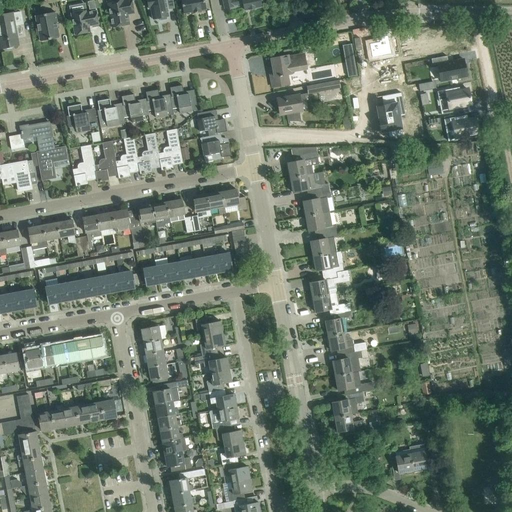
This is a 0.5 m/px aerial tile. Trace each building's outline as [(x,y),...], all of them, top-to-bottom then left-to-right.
[(119,0),(108,2),(110,18),(112,27),(127,25),(126,17),(128,16),(127,14),(134,13),(131,0),(119,0)] [(146,0),(148,8),(151,8),(153,20),(159,18),(160,20),(167,19),(166,17),(169,17),(167,7),(174,5),(172,0),(146,0)] [(181,0),(184,14),(193,12),(193,13),(201,11),(201,10),(206,9),(204,0),(181,0)] [(222,0),(224,8),(233,6),(244,4),(245,10),(261,7),(260,3),(262,2),(261,0),(222,0)] [(86,4),(70,7),(71,13),(73,25),(75,34),(90,32),(89,26),(92,25),(93,27),(98,26),(98,24),(96,14),(96,10),(87,12),(87,10),(86,4)] [(12,13),(0,15),(0,44),(1,49),(5,48),(8,49),(12,49),(14,46),(18,45),(15,26),(23,24),(21,12),(12,14),(12,13)] [(55,12),(35,16),(40,41),(59,37),(56,23),(57,23),(55,12)] [(429,30),(432,51),(456,46),(455,39),(457,39),(455,31),(442,33),(440,28),(429,30)] [(365,44),(368,59),(387,55),(387,54),(395,53),(393,46),(394,46),(393,39),(385,41),(384,36),(374,38),(375,43),(365,44)] [(272,87),(282,86),(289,84),(287,75),(292,74),(291,72),(307,69),(304,54),(288,57),(288,55),(271,58),(273,67),(269,68),(272,87)] [(447,56),(431,59),(432,66),(438,65),(441,81),(467,77),(463,59),(448,62),(447,56)] [(341,88),(339,80),(307,86),(308,93),(308,94),(341,88)] [(434,81),(418,84),(419,92),(436,89),(434,81)] [(182,85),(170,88),(172,97),(170,97),(172,106),(172,109),(179,107),(180,113),(198,110),(194,92),(184,94),(182,85)] [(459,87),(437,91),(439,101),(441,101),(448,100),(449,108),(450,113),(463,111),(464,110),(463,105),(469,104),(471,104),(468,89),(460,90),(459,87)] [(158,90),(146,92),(148,101),(146,101),(148,111),(154,109),(156,118),(173,114),(172,109),(172,106),(170,97),(160,99),(158,90)] [(384,106),(377,107),(380,119),(405,115),(401,93),(382,96),(384,106)] [(122,106),(124,117),(130,116),(131,122),(143,120),(143,116),(148,115),(146,101),(136,103),(134,94),(122,97),(123,106),(122,106)] [(304,94),(277,99),(280,115),(286,114),(288,121),(301,122),(299,111),(302,111),(302,110),(301,104),(306,103),(304,94)] [(415,113),(423,111),(421,103),(419,94),(412,96),(413,104),(414,104),(415,113)] [(427,94),(420,95),(422,106),(429,104),(427,94)] [(110,99),(97,101),(99,110),(97,110),(101,128),(125,123),(124,117),(122,106),(111,108),(110,99)] [(66,116),(68,126),(69,128),(75,126),(76,133),(90,130),(90,129),(98,128),(97,121),(95,111),(83,113),(81,104),(67,107),(69,116),(66,116)] [(215,121),(214,110),(197,113),(198,119),(197,119),(199,131),(208,130),(209,136),(218,134),(218,133),(227,131),(225,119),(215,121)] [(381,125),(379,125),(380,132),(390,131),(391,134),(389,134),(390,137),(403,135),(399,116),(405,115),(380,119),(381,125)] [(462,116),(444,119),(446,132),(454,130),(455,137),(464,136),(478,133),(476,118),(468,120),(463,121),(462,116)] [(9,137),(11,146),(11,149),(24,147),(23,138),(36,136),(39,152),(40,152),(54,149),(49,122),(46,123),(47,124),(43,125),(42,123),(28,126),(28,125),(20,126),(22,134),(9,137)] [(183,163),(177,129),(166,131),(169,146),(165,147),(164,148),(163,151),(163,153),(159,153),(158,153),(161,167),(161,170),(164,170),(166,170),(166,169),(173,168),(172,163),(176,163),(176,164),(183,163)] [(99,132),(91,133),(93,142),(101,141),(99,132)] [(159,153),(155,133),(145,135),(148,150),(144,151),(142,152),(142,154),(142,156),(137,157),(140,171),(139,171),(140,174),(143,174),(145,174),(145,173),(152,172),(151,167),(154,167),(155,168),(161,167),(158,153),(159,153)] [(220,145),(218,133),(218,134),(209,136),(201,138),(205,162),(223,159),(222,157),(231,155),(229,143),(220,145)] [(137,157),(134,137),(123,139),(126,154),(123,155),(121,156),(120,158),(120,160),(116,161),(118,175),(119,178),(121,178),(123,178),(123,177),(130,176),(130,171),(133,171),(133,172),(139,171),(140,171),(137,157)] [(116,161),(112,141),(102,143),(105,158),(101,159),(99,160),(99,162),(99,164),(94,165),(97,179),(97,182),(100,182),(102,182),(102,181),(109,180),(108,175),(111,175),(112,176),(118,175),(116,161)] [(94,165),(91,145),(81,147),(83,162),(80,163),(78,164),(77,166),(78,168),(73,169),(74,176),(76,186),(78,186),(80,186),(80,185),(88,184),(87,179),(90,179),(90,180),(97,179),(94,165)] [(67,163),(65,147),(54,149),(40,152),(39,152),(31,153),(32,161),(33,161),(34,166),(40,165),(42,180),(55,177),(53,165),(67,163)] [(319,164),(316,147),(291,148),(294,162),(288,163),(290,178),(314,173),(312,165),(319,164)] [(33,161),(32,161),(0,166),(0,170),(1,174),(0,174),(1,178),(9,177),(9,176),(16,174),(19,191),(32,189),(29,174),(35,173),(34,166),(33,161)] [(308,195),(330,191),(328,183),(323,184),(316,183),(314,173),(290,178),(293,192),(307,190),(308,195)] [(236,189),(222,192),(224,207),(238,204),(239,211),(247,209),(245,197),(238,198),(236,189)] [(327,197),(331,196),(330,191),(308,195),(309,201),(303,202),(306,216),(330,212),(327,197)] [(226,213),(224,207),(222,192),(207,195),(210,210),(218,208),(219,215),(226,213)] [(210,210),(207,195),(193,197),(195,212),(210,210)] [(181,199),(167,202),(170,222),(184,219),(186,230),(184,231),(185,237),(193,235),(189,217),(184,218),(183,214),(184,214),(181,199)] [(170,222),(167,202),(152,205),(155,220),(156,225),(170,222)] [(155,220),(152,205),(138,207),(140,223),(147,221),(148,224),(155,222),(155,220)] [(127,210),(112,212),(115,227),(116,232),(130,229),(134,249),(139,248),(135,227),(130,228),(127,210)] [(112,212),(98,215),(100,230),(115,227),(112,212)] [(314,230),(315,235),(338,231),(336,225),(332,226),(330,212),(306,216),(308,231),(314,230)] [(100,230),(98,215),(83,218),(86,233),(87,236),(82,237),(85,255),(91,255),(90,251),(92,249),(91,241),(92,239),(92,237),(94,236),(93,231),(100,230)] [(199,228),(197,215),(191,216),(194,235),(202,234),(201,227),(199,228)] [(72,220),(57,222),(60,238),(68,236),(69,242),(76,243),(78,257),(83,256),(80,237),(75,238),(74,235),(75,235),(72,220)] [(43,225),(46,240),(60,238),(57,222),(43,225)] [(243,223),(233,225),(228,226),(229,231),(231,231),(243,229),(244,228),(243,223)] [(46,240),(43,225),(28,228),(32,246),(26,247),(30,268),(35,267),(32,251),(32,250),(47,247),(46,240)] [(141,226),(135,227),(139,248),(145,247),(141,226)] [(231,231),(233,237),(244,235),(243,229),(231,231)] [(17,230),(3,233),(5,248),(20,245),(17,230)] [(339,236),(338,231),(315,235),(316,240),(310,242),(313,256),(337,252),(334,237),(339,236)] [(233,237),(234,243),(245,241),(244,235),(233,237)] [(213,237),(201,239),(203,247),(210,245),(210,242),(214,241),(213,237)] [(234,243),(235,249),(247,247),(245,241),(234,243)] [(30,268),(26,247),(21,248),(24,263),(19,264),(20,270),(30,268)] [(235,249),(236,255),(248,253),(247,247),(235,249)] [(337,252),(313,256),(316,271),(322,270),(323,275),(343,271),(342,263),(339,264),(337,252)] [(229,253),(217,256),(220,272),(232,269),(229,253)] [(236,255),(237,261),(249,259),(248,253),(236,255)] [(220,272),(217,256),(205,258),(208,274),(220,272)] [(208,274),(205,258),(193,260),(196,276),(208,274)] [(196,276),(193,260),(180,262),(183,278),(196,276)] [(183,278),(180,262),(168,265),(171,281),(183,278)] [(379,275),(389,273),(388,264),(378,266),(379,275)] [(171,281),(168,265),(156,267),(159,283),(171,281)] [(159,283),(156,267),(143,269),(146,285),(159,283)] [(349,280),(347,270),(323,275),(324,280),(310,283),(313,298),(336,293),(336,291),(335,286),(334,285),(334,283),(349,280)] [(132,271),(119,274),(122,290),(135,287),(132,271)] [(122,290),(119,274),(107,276),(110,292),(122,290)] [(110,292),(107,276),(95,278),(98,294),(110,292)] [(98,294),(95,278),(83,281),(86,297),(98,294)] [(86,297),(83,281),(70,283),(73,299),(86,297)] [(73,299),(70,283),(58,285),(61,301),(73,299)] [(61,301),(58,285),(46,288),(49,304),(61,301)] [(366,286),(367,294),(380,293),(380,285),(366,286)] [(34,290),(21,292),(25,308),(37,306),(34,290)] [(25,308),(21,292),(9,294),(12,310),(25,308)] [(336,293),(313,298),(315,312),(329,310),(330,315),(351,311),(350,303),(338,305),(336,293)] [(12,310),(9,294),(0,296),(0,312),(0,313),(12,310)] [(352,317),(351,311),(330,315),(331,320),(325,321),(328,336),(344,333),(341,319),(352,317)] [(195,319),(197,329),(197,331),(203,330),(204,337),(223,333),(220,321),(210,323),(209,317),(211,317),(211,316),(195,319)] [(410,334),(419,333),(419,323),(410,324),(410,334)] [(161,339),(159,326),(141,329),(144,342),(161,339)] [(223,333),(204,337),(205,344),(200,345),(202,356),(215,353),(214,348),(225,346),(223,333)] [(345,340),(344,333),(328,336),(331,351),(337,349),(338,355),(361,350),(359,343),(353,344),(352,339),(345,340)] [(105,354),(102,337),(89,339),(92,357),(105,354)] [(92,357),(89,339),(76,341),(79,359),(92,357)] [(164,352),(161,339),(144,342),(146,355),(164,352)] [(79,359),(76,341),(63,344),(67,361),(79,359)] [(67,361),(63,344),(51,346),(54,364),(67,361)] [(54,364),(51,346),(38,348),(42,366),(54,364)] [(42,366),(38,348),(26,351),(29,368),(42,366)] [(361,350),(338,355),(339,360),(333,361),(335,376),(361,371),(358,358),(362,357),(361,350)] [(166,364),(164,352),(146,355),(148,367),(166,364)] [(16,353),(3,355),(7,373),(19,370),(16,353)] [(217,359),(215,353),(202,356),(194,357),(195,364),(203,362),(204,367),(209,366),(211,373),(229,370),(227,357),(217,359)] [(168,377),(166,364),(148,367),(151,380),(168,377)] [(229,370),(211,373),(212,380),(207,381),(209,392),(222,390),(221,384),(232,382),(229,370)] [(361,384),(358,372),(335,376),(338,390),(344,389),(345,395),(359,392),(374,389),(372,382),(361,384)] [(71,383),(70,378),(61,379),(62,385),(58,385),(58,386),(59,385),(71,383)] [(110,379),(100,381),(97,382),(98,386),(98,388),(111,386),(110,379)] [(189,386),(187,380),(156,385),(157,391),(153,392),(155,404),(179,400),(177,388),(189,386)] [(429,382),(421,384),(423,395),(431,393),(429,382)] [(209,392),(200,394),(201,400),(210,398),(211,403),(216,402),(217,409),(236,406),(234,394),(224,395),(222,390),(209,392)] [(360,397),(359,392),(345,395),(346,400),(332,403),(335,417),(351,414),(358,413),(355,398),(360,397)] [(29,394),(17,396),(18,402),(30,400),(29,394)] [(114,400),(101,403),(104,419),(117,416),(114,400)] [(173,401),(155,404),(157,417),(175,414),(178,413),(177,408),(174,409),(173,401)] [(88,405),(91,421),(104,419),(101,403),(88,405)] [(91,421),(88,405),(76,407),(79,424),(91,421)] [(238,418),(236,406),(217,409),(210,411),(213,429),(216,429),(231,426),(230,420),(238,418)] [(79,424),(76,407),(64,410),(67,426),(79,424)] [(67,426),(64,410),(51,412),(54,428),(67,426)] [(54,428),(51,412),(38,414),(42,431),(54,428)] [(176,421),(175,414),(157,417),(160,429),(177,426),(181,425),(180,420),(176,421)] [(352,422),(351,414),(335,417),(337,432),(343,431),(344,436),(365,432),(363,419),(352,422)] [(33,417),(15,420),(17,432),(20,431),(26,430),(35,429),(33,417)] [(17,432),(15,420),(8,422),(10,433),(17,432)] [(10,433),(8,422),(1,423),(3,435),(10,433)] [(179,433),(177,426),(160,429),(162,442),(183,438),(182,433),(179,433)] [(232,431),(231,426),(216,429),(218,439),(223,438),(224,446),(243,442),(241,430),(232,431)] [(22,448),(38,444),(36,432),(26,433),(26,430),(20,431),(21,435),(17,435),(19,442),(20,441),(22,448)] [(185,437),(183,438),(162,442),(164,454),(182,451),(186,450),(189,449),(188,445),(186,444),(185,437)] [(245,455),(243,442),(224,446),(226,453),(220,454),(222,465),(236,462),(235,457),(245,455)] [(40,457),(38,444),(22,448),(23,454),(21,455),(22,460),(40,457)] [(409,447),(414,470),(428,468),(427,462),(439,459),(436,445),(424,447),(424,444),(409,447)] [(414,470),(409,447),(410,450),(390,454),(392,468),(398,467),(399,473),(414,470)] [(183,458),(182,451),(164,454),(167,467),(170,466),(171,472),(192,468),(190,457),(183,458)] [(40,457),(22,460),(23,467),(25,466),(26,472),(43,469),(40,457)] [(236,462),(222,465),(224,476),(230,475),(231,482),(250,479),(247,466),(237,468),(236,463),(236,462)] [(45,482),(43,469),(26,472),(28,479),(26,479),(27,485),(45,482)] [(180,473),(181,479),(205,475),(204,469),(180,473)] [(169,481),(172,494),(189,490),(192,490),(191,485),(188,485),(187,478),(169,481)] [(227,490),(229,501),(243,499),(242,493),(252,491),(250,479),(231,482),(232,489),(227,490)] [(31,497),(47,494),(45,482),(27,485),(19,487),(20,489),(29,498),(31,497)] [(189,490),(172,494),(174,506),(192,503),(195,502),(194,497),(190,498),(189,490)] [(47,494),(31,497),(32,504),(30,504),(31,510),(50,506),(47,494)] [(260,511),(258,502),(248,504),(247,498),(243,499),(229,501),(230,504),(234,504),(235,511),(260,511)] [(174,506),(175,511),(197,511),(197,509),(193,510),(192,503),(174,506)]
